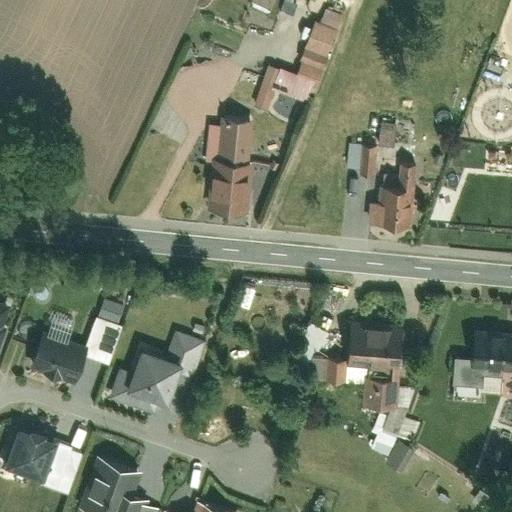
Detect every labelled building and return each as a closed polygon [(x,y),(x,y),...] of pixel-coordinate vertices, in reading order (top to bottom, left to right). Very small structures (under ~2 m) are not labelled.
[(308,22),(286,80),(310,89),(332,30),(308,22)] [(387,120),(386,141),(399,141),(399,120),(387,120)] [(207,121),(200,206),(245,209),(251,124),(207,121)] [(344,138),(344,180),(372,180),(372,138),(344,138)] [(366,181),(367,226),(396,225),(395,181),(366,181)] [(334,326),(331,363),(390,367),(392,329),(334,326)] [(86,345),(41,328),(28,363),(72,381),(86,345)] [(454,340),(456,375),(510,372),(508,337),(454,340)] [(184,360),(142,345),(128,385),(170,400),(184,360)] [(364,379),(356,408),(373,412),(363,451),(384,457),(401,396),(385,391),(386,386),(364,379)] [(31,427),(19,422),(3,464),(46,477),(49,470),(61,474),(71,443),(59,438),(61,436),(47,432),(48,429),(32,424),(31,427)] [(382,463),(395,471),(411,445),(398,437),(382,463)] [(153,511),(155,509),(125,498),(135,469),(99,456),(81,504),(101,511),(153,511)] [(153,511),(222,511),(198,503),(194,511),(163,511),(155,509),(153,511)]
